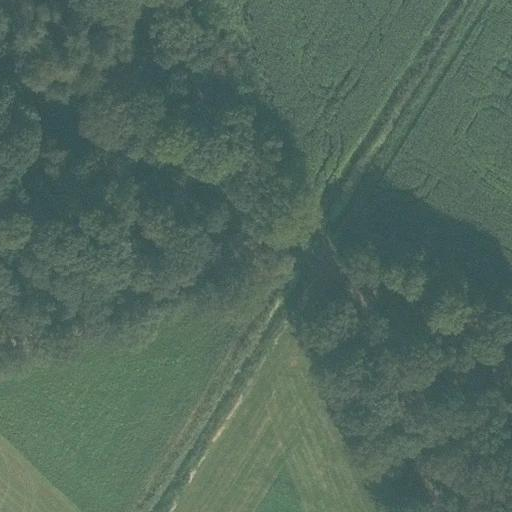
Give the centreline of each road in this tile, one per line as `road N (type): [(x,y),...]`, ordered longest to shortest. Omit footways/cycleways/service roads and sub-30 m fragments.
road 1 (track): [(511,353),(237,211)]
road 2 (track): [(0,334),(293,241)]
road 3 (track): [(344,267),(442,511)]
road 4 (track): [(237,211),(154,0)]
road 5 (track): [(237,211),(93,139)]
